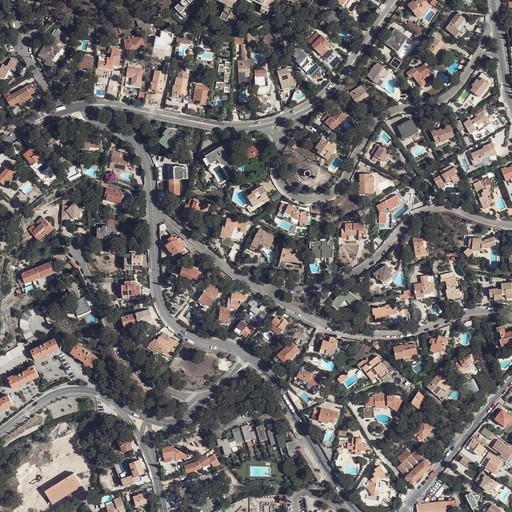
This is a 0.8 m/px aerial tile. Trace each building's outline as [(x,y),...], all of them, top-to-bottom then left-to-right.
[(192,0),(181,0),(174,8),(185,18),(191,13),(185,7),(192,0)] [(216,0),(226,4),(220,18),(234,24),(237,17),(230,14),(236,0),(251,0),(262,5),(259,11),(266,15),(273,0),(286,0),(293,3),(293,0),(216,0)] [(336,0),(337,1),(336,3),(345,9),(348,4),(350,0),(336,0)] [(413,1),(408,6),(417,17),(426,10),(425,9),(430,5),(425,0),(417,0),(415,2),(413,1)] [(333,23),(337,26),(339,23),(342,19),(331,11),(330,12),(327,11),(324,15),(325,16),(320,23),(324,26),(329,29),(333,23)] [(468,21),(458,13),(446,28),(455,35),(462,28),(468,21)] [(395,50),(405,35),(395,28),(385,43),(395,50)] [(58,53),(61,48),(55,44),(58,41),(62,43),(67,36),(57,30),(55,29),(51,36),(54,38),(49,46),(45,44),(39,55),(47,60),(45,63),(49,66),(52,60),(52,59),(57,52),(58,53)] [(316,31),(315,33),(307,41),(322,57),(328,52),(333,47),(322,36),(321,36),(316,31)] [(130,39),(130,37),(129,36),(128,37),(128,39),(124,40),(126,48),(127,48),(127,49),(127,50),(128,51),(144,47),(142,36),(134,38),(134,35),(131,36),(132,37),(132,38),(130,39)] [(190,44),(191,36),(176,35),(176,43),(190,44)] [(408,37),(405,35),(395,50),(397,52),(408,37)] [(444,52),(448,46),(435,37),(427,49),(430,51),(428,55),(434,60),(441,50),(444,52)] [(304,55),(306,53),(298,45),(291,53),(297,59),(295,61),(299,65),(300,64),(303,68),(307,64),(310,61),(306,57),(304,55)] [(120,51),(112,49),(111,58),(109,57),(109,55),(102,54),(101,56),(101,59),(100,59),(99,67),(94,66),(94,75),(104,76),(106,68),(107,68),(106,76),(109,77),(111,77),(112,69),(113,67),(118,68),(120,55),(119,55),(120,51)] [(384,56),(381,60),(389,65),(393,58),(386,53),(384,56)] [(78,66),(92,69),(92,63),(93,58),(81,55),(78,66)] [(403,62),(397,58),(393,63),(399,68),(403,62)] [(17,62),(11,59),(7,66),(3,64),(0,69),(0,75),(4,78),(10,68),(15,71),(17,67),(15,65),(17,62)] [(237,61),(238,70),(250,70),(249,60),(237,61)] [(218,70),(230,71),(231,61),(226,61),(225,66),(224,65),(224,63),(219,63),(218,70)] [(385,78),(389,72),(382,67),(382,66),(377,63),(375,66),(374,65),(367,75),(370,78),(370,79),(376,84),(380,79),(379,77),(380,75),(382,76),(385,78)] [(286,65),(276,68),(281,86),(289,84),(289,83),(291,82),(294,81),(291,74),(290,74),(289,69),(288,70),(286,65)] [(418,69),(417,68),(415,69),(414,67),(406,73),(410,78),(413,76),(419,84),(424,80),(422,78),(421,76),(428,71),(424,65),(420,68),(418,69)] [(127,66),(126,77),(131,78),(131,85),(141,86),(143,68),(127,66)] [(50,68),(46,74),(50,80),(55,72),(50,68)] [(266,69),(255,70),(257,94),(269,93),(270,91),(271,88),(271,85),(268,85),(267,76),(266,76),(266,69)] [(152,84),(150,84),(149,83),(148,92),(155,93),(155,92),(155,90),(162,92),(164,81),(163,80),(164,71),(154,70),(152,82),(152,84)] [(230,71),(218,70),(225,71),(224,81),(217,80),(215,88),(224,89),(224,92),(229,92),(230,81),(226,81),(227,72),(230,73),(230,71)] [(250,70),(238,70),(239,80),(245,79),(250,79),(250,70)] [(177,77),(176,77),(174,85),(172,85),(171,89),(173,90),(171,97),(177,98),(183,99),(184,95),(185,95),(187,79),(177,77)] [(477,79),(472,86),(473,87),(471,89),(480,96),(489,83),(482,78),(480,81),(477,79)] [(13,93),(11,95),(6,98),(11,106),(15,104),(19,102),(31,95),(35,92),(30,84),(19,90),(13,93)] [(10,88),(13,93),(19,90),(15,85),(10,88)] [(202,90),(203,86),(195,85),(194,93),(190,93),(189,99),(193,99),(193,102),(195,102),(198,102),(200,103),(200,104),(205,105),(207,91),(202,90)] [(369,95),(363,85),(350,92),(349,90),(346,92),(350,97),(353,96),(357,103),(369,95)] [(6,98),(11,95),(8,89),(3,92),(6,98)] [(32,97),(31,95),(19,102),(20,104),(32,97)] [(325,122),(331,128),(333,130),(339,124),(338,123),(339,121),(341,123),(344,119),(346,117),(339,109),(336,112),(337,113),(333,118),(327,114),(322,119),(325,122)] [(470,119),(463,123),(470,134),(476,130),(475,127),(483,123),(486,127),(491,123),(491,122),(494,120),(490,115),(487,110),(471,121),(470,119)] [(402,137),(417,129),(412,119),(397,127),(402,137)] [(327,132),(331,128),(325,122),(321,126),(327,132)] [(65,147),(68,145),(69,144),(59,124),(55,126),(56,127),(55,127),(52,128),(53,131),(50,132),(47,134),(44,136),(50,147),(51,147),(54,152),(65,147)] [(442,130),(441,128),(436,131),(435,129),(430,132),(436,143),(439,141),(440,142),(454,135),(450,126),(449,125),(448,125),(447,125),(446,125),(445,126),(445,127),(445,128),(445,129),(442,130)] [(172,131),(167,128),(163,134),(164,135),(162,137),(160,140),(171,148),(178,136),(175,133),(176,131),(172,130),(172,131)] [(419,132),(417,129),(402,137),(404,139),(419,132)] [(90,138),(87,137),(85,137),(83,137),(82,149),(89,149),(89,146),(101,147),(102,137),(90,136),(90,138)] [(318,150),(317,152),(327,160),(336,147),(328,142),(327,142),(321,138),(318,143),(315,148),(318,150)] [(483,148),(468,154),(474,166),(483,162),(485,165),(488,164),(486,158),(497,153),(494,148),(492,142),(483,146),(483,148)] [(384,149),(382,148),(377,145),(371,154),(374,155),(371,159),(376,162),(378,159),(383,161),(389,150),(385,148),(384,149)] [(218,150),(216,146),(204,153),(205,157),(202,159),(206,166),(210,164),(209,163),(218,158),(222,163),(228,159),(221,148),(220,149),(218,150)] [(251,149),(251,148),(251,147),(249,146),(247,146),(245,160),(249,161),(250,156),(253,157),(252,161),(261,163),(263,150),(254,148),(254,150),(251,149)] [(31,151),(30,149),(26,152),(23,154),(30,164),(35,160),(36,162),(43,157),(43,156),(46,153),(44,150),(42,152),(41,153),(38,150),(36,147),(34,148),(31,151)] [(120,159),(120,158),(121,153),(113,151),(109,168),(114,169),(114,168),(125,170),(126,166),(127,163),(129,163),(129,159),(127,159),(124,158),(124,159),(120,159)] [(13,177),(19,171),(10,162),(5,166),(7,168),(5,170),(1,174),(0,174),(0,181),(4,186),(13,177)] [(511,164),(511,165),(511,166),(507,168),(506,167),(501,170),(506,180),(511,178),(511,180),(511,164)] [(445,181),(446,183),(452,180),(453,183),(459,180),(455,173),(457,171),(455,167),(452,168),(450,165),(440,171),(441,174),(433,179),(437,185),(445,181)] [(175,167),(176,179),(187,178),(187,168),(186,168),(186,166),(181,166),(178,166),(175,166),(175,167)] [(22,174),(19,171),(13,177),(16,180),(22,174)] [(371,182),(375,182),(377,182),(377,174),(369,174),(359,174),(359,183),(360,193),(371,193),(371,182)] [(478,178),(472,181),(476,191),(480,189),(481,191),(483,191),(483,192),(481,193),(477,194),(483,208),(491,204),(494,203),(492,199),(494,198),(492,194),(490,194),(488,190),(490,189),(489,185),(491,184),(489,179),(484,181),(483,180),(479,181),(478,178)] [(179,180),(169,180),(169,187),(170,191),(171,191),(171,195),(175,195),(180,194),(179,180)] [(261,197),(263,200),(264,202),(269,199),(266,194),(267,193),(262,185),(251,192),(252,193),(247,196),(252,204),(246,207),(250,212),(255,209),(253,206),(259,203),(257,200),(261,197)] [(112,190),(106,188),(103,199),(120,204),(122,198),(123,192),(117,190),(117,191),(112,190)] [(379,223),(386,223),(387,212),(400,204),(397,200),(399,200),(396,195),(386,200),(385,198),(379,201),(380,204),(376,206),(379,211),(379,223)] [(183,210),(175,207),(172,209),(169,214),(177,220),(181,215),(188,217),(190,211),(201,214),(202,211),(205,212),(207,207),(201,204),(201,203),(198,202),(199,199),(194,197),(193,200),(190,199),(188,205),(186,204),(183,210)] [(67,205),(62,205),(62,218),(67,219),(71,214),(74,219),(80,220),(80,215),(79,214),(83,210),(83,206),(78,206),(75,202),(69,207),(67,205)] [(292,216),(300,220),(299,226),(305,226),(305,221),(306,211),(301,211),(301,209),(301,208),(300,208),(299,208),(298,209),(288,204),(288,205),(282,203),(279,209),(285,212),(292,216)] [(169,214),(172,209),(171,205),(164,209),(169,214)] [(54,229),(49,224),(48,225),(46,223),(47,222),(42,216),(35,222),(39,226),(32,233),(39,240),(46,233),(47,235),(54,229)] [(245,233),(248,223),(227,218),(225,226),(222,226),(220,236),(231,238),(236,240),(237,236),(243,237),(245,233)] [(357,223),(345,224),(345,234),(358,234),(358,239),(364,239),(364,223),(361,223),(361,221),(357,221),(357,223)] [(35,222),(28,229),(32,233),(39,226),(35,222)] [(171,235),(176,232),(165,223),(159,225),(160,231),(163,231),(166,230),(171,235)] [(110,226),(102,226),(102,228),(100,228),(98,228),(99,236),(105,236),(105,238),(110,238),(110,236),(110,233),(110,230),(110,226)] [(262,246),(270,250),(271,247),(270,247),(273,241),(272,240),(275,235),(259,228),(259,229),(257,233),(257,234),(256,234),(251,245),(257,248),(259,244),(260,242),(261,242),(262,241),(263,241),(263,240),(265,241),(263,244),(263,245),(262,246)] [(46,233),(39,240),(40,242),(47,235),(46,233)] [(184,247),(185,246),(184,245),(183,242),(180,244),(180,243),(182,241),(180,238),(177,239),(175,236),(174,237),(173,237),(173,236),(172,236),(167,239),(168,240),(167,241),(168,243),(167,244),(165,245),(170,251),(168,253),(171,259),(175,256),(174,255),(183,249),(183,248),(184,247)] [(482,241),(481,240),(481,239),(473,238),(471,238),(470,238),(469,239),(469,240),(468,246),(472,246),(472,248),(481,249),(481,248),(481,246),(484,246),(486,246),(486,247),(487,248),(496,245),(493,236),(484,240),(484,241),(482,241)] [(425,254),(423,238),(417,239),(417,238),(412,238),(415,256),(425,254)] [(425,238),(423,238),(425,254),(415,256),(416,258),(428,255),(425,238)] [(321,256),(321,257),(332,257),(333,245),(328,245),(328,241),(315,241),(314,242),(314,246),(312,246),(312,255),(321,256)] [(290,246),(283,245),(280,260),(277,268),(285,268),(285,263),(301,265),(302,264),(302,262),(302,249),(296,248),(295,253),(290,252),(290,246)] [(132,255),(132,253),(124,253),(124,269),(132,269),(132,264),(141,265),(141,260),(142,260),(142,258),(142,256),(134,255),(132,255)] [(78,267),(71,259),(69,261),(76,268),(78,267)] [(29,271),(25,272),(21,274),(25,284),(40,277),(56,271),(52,261),(29,271)] [(381,269),(374,274),(378,280),(379,279),(381,283),(382,283),(383,284),(385,288),(393,283),(391,279),(389,276),(391,274),(385,265),(380,268),(381,269)] [(192,269),(183,266),(181,270),(180,270),(178,269),(177,273),(196,280),(198,275),(200,276),(201,272),(194,269),(192,269)] [(57,270),(56,271),(40,277),(41,279),(58,272),(57,270)] [(451,277),(450,273),(440,275),(441,279),(440,279),(440,282),(445,281),(447,289),(445,290),(448,300),(461,297),(459,288),(456,289),(455,286),(457,285),(456,281),(454,282),(453,276),(451,277)] [(419,284),(419,283),(414,284),(416,299),(422,298),(422,297),(431,295),(431,297),(436,296),(432,281),(429,281),(427,275),(420,276),(421,283),(422,284),(419,284)] [(169,276),(165,283),(168,285),(171,286),(175,278),(169,276)] [(203,302),(206,304),(209,306),(222,289),(219,286),(220,285),(211,279),(203,290),(204,290),(196,301),(199,303),(201,304),(203,302)] [(135,280),(125,281),(126,285),(125,285),(121,286),(122,287),(122,295),(128,294),(129,296),(140,295),(139,291),(139,286),(137,287),(134,287),(134,284),(136,283),(135,280)] [(77,281),(67,285),(71,294),(71,293),(75,301),(73,302),(79,315),(81,314),(81,315),(91,310),(89,306),(88,306),(84,297),(81,298),(79,294),(80,294),(79,291),(78,288),(79,287),(77,281)] [(497,289),(497,288),(489,289),(490,297),(494,297),(494,300),(502,299),(502,294),(505,293),(506,296),(511,295),(511,288),(511,289),(511,282),(501,283),(501,288),(501,289),(497,289)] [(346,299),(355,306),(360,300),(347,290),(345,292),(342,292),(341,291),(331,304),(336,308),(343,299),(346,299)] [(232,293),(231,295),(231,298),(230,297),(228,297),(227,304),(225,303),(224,307),(221,307),(219,320),(216,320),(216,323),(228,325),(230,308),(236,309),(240,305),(240,299),(246,300),(247,295),(232,293)] [(354,307),(355,306),(346,299),(343,299),(336,308),(338,309),(343,305),(348,305),(354,307)] [(250,300),(248,303),(252,306),(250,309),(251,311),(248,314),(246,313),(243,318),(244,319),(245,320),(249,322),(251,319),(253,321),(257,315),(260,310),(263,312),(265,308),(261,305),(259,309),(253,305),(254,303),(250,300)] [(384,316),(389,314),(397,313),(395,306),(393,306),(392,304),(384,305),(385,307),(383,307),(372,308),(372,314),(374,314),(375,320),(384,319),(384,316)] [(24,336),(26,339),(33,335),(29,328),(29,325),(28,323),(28,321),(30,318),(31,317),(33,315),(36,314),(37,314),(38,314),(41,314),(43,315),(44,316),(46,318),(47,321),(49,325),(57,321),(56,319),(53,315),(52,312),(50,310),(49,309),(47,308),(46,307),(44,307),(43,306),(41,306),(38,306),(37,306),(35,306),(34,306),(32,306),(30,307),(27,309),(25,310),(24,312),(23,314),(22,315),(21,316),(20,320),(20,321),(20,324),(20,325),(20,326),(21,329),(22,332),(24,336)] [(110,314),(117,312),(115,306),(108,309),(110,314)] [(125,322),(127,326),(138,323),(152,320),(151,314),(150,309),(121,317),(123,323),(125,322)] [(275,317),(268,326),(279,334),(288,322),(282,318),(279,320),(275,317)] [(252,328),(244,322),(243,321),(242,320),(234,331),(239,335),(244,338),(252,328)] [(506,344),(511,342),(511,330),(505,333),(503,325),(496,327),(497,331),(499,331),(501,339),(499,339),(501,347),(506,346),(506,344)] [(448,338),(438,335),(437,338),(436,340),(434,339),(430,338),(429,342),(432,343),(430,347),(437,350),(438,349),(442,350),(443,346),(441,345),(442,341),(446,343),(448,338)] [(173,345),(175,341),(172,339),(168,337),(166,340),(159,336),(157,340),(155,339),(150,343),(147,348),(158,354),(159,352),(167,356),(168,357),(171,351),(170,350),(169,350),(170,347),(171,348),(173,345)] [(54,338),(30,350),(35,360),(59,348),(54,338)] [(326,350),(334,352),(338,341),(330,338),(328,342),(323,340),(320,348),(319,347),(317,352),(325,354),(326,350)] [(19,346),(0,356),(0,365),(23,353),(22,351),(25,349),(23,344),(25,343),(23,340),(18,344),(19,346)] [(288,364),(290,363),(299,355),(297,352),(299,350),(291,342),(277,355),(281,360),(279,362),(280,363),(281,364),(283,364),(285,365),(286,365),(287,364),(288,364)] [(371,344),(377,350),(380,346),(374,342),(371,344)] [(99,359),(76,343),(70,352),(93,367),(99,359)] [(408,345),(405,345),(404,346),(403,345),(393,347),(395,359),(403,357),(403,356),(412,354),(414,354),(413,350),(416,349),(415,344),(408,345)] [(261,356),(266,360),(270,354),(265,350),(263,353),(261,356)] [(357,365),(360,369),(362,368),(367,374),(371,380),(376,376),(374,374),(377,373),(381,379),(388,373),(385,369),(379,362),(381,360),(377,355),(369,361),(367,359),(364,361),(363,360),(357,365)] [(468,355),(455,363),(458,368),(457,369),(459,373),(461,372),(465,378),(468,376),(472,373),(470,369),(474,366),(472,362),(474,360),(473,360),(471,356),(469,357),(468,355)] [(13,377),(13,375),(8,378),(13,389),(39,376),(33,365),(28,367),(29,369),(27,370),(16,375),(13,377)] [(274,371),(277,376),(281,374),(284,372),(281,366),(274,371)] [(300,368),(297,376),(295,375),(294,378),(307,384),(308,383),(318,387),(322,378),(312,374),(300,368)] [(341,379),(338,381),(340,383),(349,377),(345,373),(342,375),(341,374),(339,376),(340,377),(341,379)] [(446,391),(451,385),(438,374),(437,374),(434,376),(435,377),(433,379),(430,383),(427,386),(442,400),(446,397),(449,393),(446,391)] [(423,402),(425,403),(428,400),(418,391),(411,402),(417,408),(422,403),(423,402)] [(8,394),(0,398),(0,410),(13,404),(8,394)] [(374,397),(374,407),(387,407),(390,407),(396,410),(397,410),(402,400),(393,396),(374,397)] [(297,401),(294,403),(298,410),(304,406),(300,399),(297,401)] [(375,417),(374,407),(363,408),(363,417),(375,417)] [(388,416),(392,418),(396,410),(390,407),(387,407),(388,416)] [(322,422),(324,422),(328,423),(328,421),(332,422),(334,417),(337,417),(338,412),(321,408),(319,415),(313,413),(311,418),(322,422)] [(507,423),(511,416),(502,409),(499,414),(495,418),(504,426),(507,423)] [(121,418),(115,415),(110,418),(118,423),(121,418)] [(417,434),(418,434),(422,438),(427,433),(432,428),(423,420),(414,431),(417,434)] [(242,429),(243,432),(245,441),(253,439),(253,441),(260,439),(260,441),(267,439),(267,437),(266,433),(264,430),(264,427),(263,425),(256,428),(255,425),(249,427),(248,425),(244,427),(241,428),(242,429)] [(493,433),(484,427),(483,430),(481,432),(489,438),(490,437),(493,433)] [(239,428),(236,429),(232,430),(233,433),(227,435),(227,437),(224,438),(224,440),(221,441),(221,439),(223,439),(223,437),(220,438),(220,439),(217,440),(219,447),(222,447),(225,455),(232,453),(231,448),(237,446),(236,444),(243,442),(241,433),(240,430),(239,428)] [(268,433),(269,436),(271,445),(278,443),(280,448),(287,447),(289,455),(296,452),(293,441),(286,443),(284,437),(287,436),(286,430),(283,431),(283,433),(276,435),(274,429),(267,431),(268,433)] [(201,438),(199,432),(190,436),(190,435),(185,437),(187,440),(188,443),(201,438)] [(123,452),(129,450),(133,449),(131,444),(130,440),(128,435),(118,439),(123,452)] [(347,441),(344,441),(344,445),(347,446),(347,449),(351,449),(351,452),(353,452),(355,452),(355,451),(358,451),(359,450),(361,450),(365,450),(366,443),(361,442),(361,438),(351,438),(351,443),(347,443),(347,441)] [(474,449),(473,451),(476,453),(480,456),(485,448),(472,439),(469,442),(468,444),(474,449)] [(503,450),(501,453),(500,454),(510,461),(511,457),(511,449),(507,446),(498,439),(494,444),(503,450)] [(492,447),(501,453),(503,450),(494,444),(492,447)] [(326,447),(323,449),(326,455),(332,450),(329,445),(326,447)] [(159,459),(159,462),(171,460),(170,457),(176,456),(177,457),(178,457),(181,458),(186,456),(185,455),(177,451),(176,450),(173,449),(173,447),(162,449),(163,453),(164,458),(159,459)] [(401,463),(397,467),(402,472),(406,476),(408,480),(412,484),(417,479),(424,473),(431,466),(415,450),(411,454),(407,449),(397,458),(401,463)] [(491,473),(490,474),(495,477),(499,469),(497,467),(501,462),(501,461),(500,460),(500,459),(489,452),(486,456),(489,459),(485,467),(490,470),(492,471),(491,473)] [(185,470),(186,473),(201,469),(201,468),(204,467),(211,463),(208,458),(206,455),(198,460),(199,462),(184,466),(185,470)] [(214,455),(208,458),(211,463),(213,467),(219,463),(214,455)] [(464,456),(463,457),(461,459),(460,462),(468,468),(472,461),(464,456)] [(481,464),(485,467),(489,459),(486,456),(481,464)] [(139,470),(143,469),(140,460),(129,463),(135,477),(137,476),(140,475),(139,470)] [(381,478),(383,477),(386,474),(379,465),(374,469),(375,471),(372,474),(374,476),(368,481),(367,488),(379,490),(379,492),(383,492),(384,486),(385,486),(385,485),(384,485),(384,484),(383,484),(381,483),(380,483),(381,478)] [(482,477),(484,474),(481,472),(475,480),(480,484),(483,478),(482,477)] [(74,473),(44,492),(53,505),(83,486),(74,473)] [(491,487),(494,489),(498,483),(484,474),(482,477),(483,478),(480,484),(479,485),(488,491),(491,487)] [(124,486),(135,483),(132,475),(122,479),(124,486)] [(364,490),(360,483),(355,491),(358,494),(364,490)] [(397,489),(384,486),(383,492),(383,495),(382,503),(384,508),(389,506),(391,505),(392,504),(393,503),(394,502),(395,500),(397,500),(398,500),(398,499),(399,495),(400,491),(400,490),(399,489),(397,489)] [(383,495),(383,492),(379,492),(379,490),(367,488),(371,494),(373,497),(378,494),(383,495)] [(140,503),(140,505),(151,501),(149,497),(148,492),(135,497),(135,499),(134,499),(136,505),(140,503)] [(469,503),(472,509),(478,505),(471,492),(465,495),(469,503)] [(127,511),(122,497),(115,500),(116,502),(117,504),(114,504),(114,503),(108,506),(109,511),(127,511)] [(324,511),(322,510),(325,506),(319,500),(307,498),(304,499),(306,511),(324,511)] [(417,504),(417,511),(446,511),(446,508),(458,506),(455,500),(449,501),(447,501),(417,504)] [(485,511),(499,511),(501,510),(490,503),(489,504),(488,503),(486,506),(484,508),(484,509),(484,510),(485,511)]
